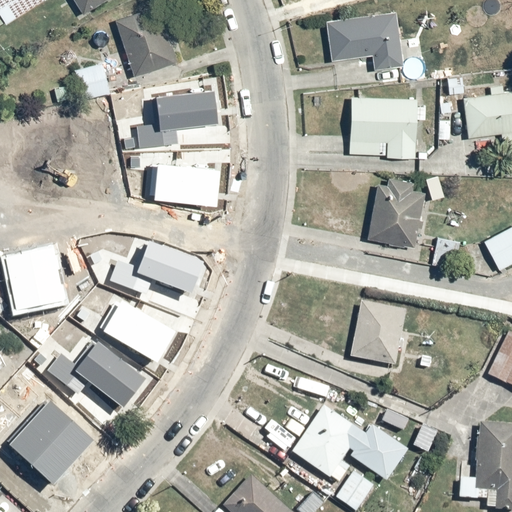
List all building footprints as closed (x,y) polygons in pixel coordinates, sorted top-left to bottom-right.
[(39,0),(0,0),(0,21),(1,23),(39,0)] [(75,0),(84,15),(107,0),(75,0)] [(161,4),(115,19),(135,74),(178,62),(161,4)] [(400,12),(329,22),(334,61),(376,55),(378,70),(406,66),(400,12)] [(109,92),(103,61),(72,67),(78,98),(109,92)] [(218,124),(214,90),(156,98),(160,132),(218,124)] [(511,92),(468,99),(472,137),(504,133),(506,147),(511,146),(511,92)] [(420,99),(353,96),(350,154),(418,156),(420,99)] [(211,206),(215,169),(158,163),(154,200),(211,206)] [(391,187),(380,182),(372,240),(417,250),(429,192),(417,190),(416,183),(393,180),(391,187)] [(495,268),(511,258),(511,223),(480,240),(495,268)] [(148,240),(136,272),(193,293),(205,261),(148,240)] [(52,247),(4,257),(16,309),(63,300),(52,247)] [(121,300),(103,331),(157,362),(175,330),(121,300)] [(409,310),(365,302),(353,356),(400,366),(409,310)] [(511,331),(506,328),(484,373),(511,386),(511,331)] [(146,379),(99,342),(76,370),(124,408),(146,379)] [(50,400),(9,444),(53,484),(94,440),(50,400)] [(368,436),(328,407),(295,453),(333,479),(349,455),(389,481),(411,451),(375,426),(368,436)] [(511,509),(511,424),(482,424),(479,490),(498,491),(498,508),(511,509)] [(373,484),(352,469),(333,496),(353,511),(373,484)] [(294,511),(252,476),(226,506),(231,511),(294,511)]
